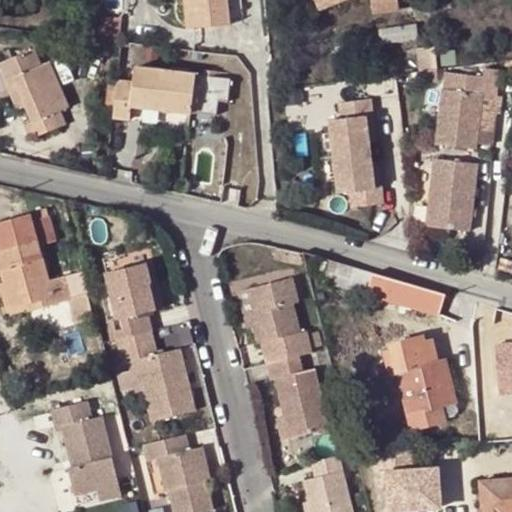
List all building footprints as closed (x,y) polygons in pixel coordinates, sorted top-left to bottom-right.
[(229,25),(226,0),(185,0),(189,29),(229,25)] [(375,0),(376,3),(394,0),(317,0),(321,10),(345,0),(375,0)] [(404,6),(402,0),(394,0),(376,3),(377,10),(404,6)] [(62,36),(91,39),(91,20),(65,17),(62,36)] [(98,18),(96,40),(120,43),(122,19),(98,18)] [(442,68),(439,45),(421,47),(424,70),(442,68)] [(409,72),(424,70),(421,47),(406,49),(409,72)] [(42,67),(35,51),(0,65),(0,72),(18,111),(25,108),(33,124),(25,127),(30,141),(66,127),(60,113),(69,109),(51,64),(42,67)] [(132,106),(217,116),(218,101),(228,103),(231,79),(203,75),(203,80),(196,80),(196,75),(136,67),(134,83),(118,81),(117,83),(113,116),(113,117),(130,119),(132,106)] [(446,91),(440,147),(479,152),(486,97),(488,79),(455,75),(453,92),(446,91)] [(493,98),(496,80),(488,79),(486,97),(493,98)] [(104,115),(113,116),(117,83),(109,82),(104,115)] [(332,120),(336,156),(372,151),(371,141),(368,116),(375,115),(373,98),(341,102),(343,118),(332,120)] [(378,140),(375,115),(368,116),(371,141),(378,140)] [(372,151),(336,156),(341,192),(352,191),(354,207),(386,203),(384,186),(377,187),(374,162),(372,151)] [(472,157),(439,153),(438,161),(471,165),(472,157)] [(377,187),(384,186),(381,161),(374,162),(377,187)] [(438,161),(430,229),(473,234),(482,166),(471,165),(438,161)] [(30,223),(33,232),(52,226),(49,217),(30,223)] [(22,305),(25,313),(70,300),(62,276),(50,280),(43,257),(37,239),(35,240),(33,232),(30,223),(0,232),(0,274),(3,284),(11,309),(22,305)] [(37,239),(43,257),(60,251),(52,226),(33,232),(35,240),(37,239)] [(297,263),(281,260),(279,270),(295,274),(297,263)] [(324,282),(440,315),(447,294),(329,261),(324,282)] [(154,286),(152,286),(158,313),(168,311),(157,265),(150,267),(154,286)] [(151,315),(158,313),(152,286),(154,286),(150,267),(111,276),(121,322),(118,323),(122,343),(156,335),(151,315)] [(295,281),(253,291),(259,314),(253,315),(255,325),(260,345),(264,344),(270,366),(302,358),(314,355),(309,335),(304,336),(296,306),(301,305),(295,281)] [(0,298),(4,311),(11,309),(3,284),(0,284),(0,298)] [(253,315),(259,314),(253,291),(242,294),(250,326),(255,325),(253,315)] [(96,324),(91,298),(70,302),(76,328),(96,324)] [(155,425),(199,415),(184,353),(161,358),(156,335),(122,343),(128,367),(134,366),(140,365),(148,395),(155,425)] [(453,401),(442,361),(433,363),(427,365),(420,344),(418,339),(387,347),(389,354),(383,356),(389,377),(396,376),(410,426),(446,416),(442,405),(453,401)] [(427,365),(433,363),(427,343),(420,344),(427,365)] [(288,419),(294,441),(333,431),(318,371),(306,374),(302,358),(270,366),(274,382),(278,381),(288,419)] [(134,366),(141,397),(148,395),(140,365),(134,366)] [(453,401),(442,405),(446,416),(454,414),(455,409),(453,401)] [(67,428),(76,462),(80,461),(82,468),(77,469),(71,470),(77,497),(99,492),(121,486),(105,418),(95,420),(91,403),(57,411),(61,430),(67,428)] [(285,443),(294,441),(288,419),(281,421),(285,443)] [(511,428),(489,430),(489,442),(511,440),(511,428)] [(217,511),(211,484),(207,485),(199,452),(193,453),(190,438),(150,448),(153,463),(163,460),(171,494),(177,493),(181,511),(217,511)] [(205,451),(199,452),(207,485),(211,484),(212,484),(205,451)] [(314,504),(316,511),(356,511),(342,455),(316,462),(320,479),(308,482),(314,504)] [(391,466),(393,511),(446,508),(444,462),(391,466)] [(511,511),(511,478),(482,480),(484,511),(511,511)] [(123,497),(121,486),(99,492),(101,502),(123,497)]
